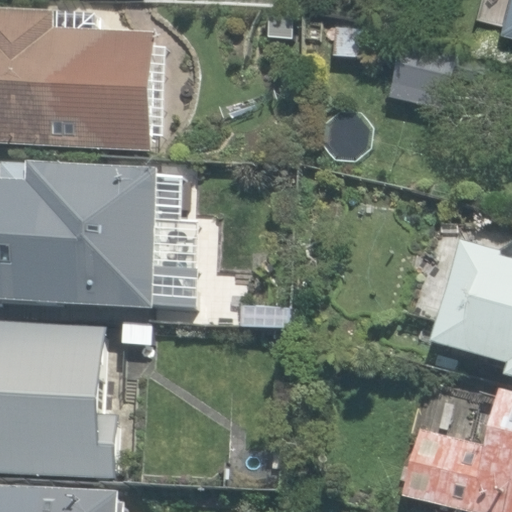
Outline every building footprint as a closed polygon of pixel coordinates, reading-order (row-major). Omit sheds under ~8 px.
[(149,25),(0,17),(0,158),(142,165),(149,25)] [(0,320),(151,325),(156,181),(0,176),(0,320)] [(511,266),(467,255),(442,353),(511,371),(511,266)] [(118,334),(0,333),(0,477),(117,479),(118,334)] [(511,511),(511,401),(508,400),(501,429),(432,412),(407,511),(511,511)] [(130,511),(131,496),(0,490),(0,511),(130,511)]
